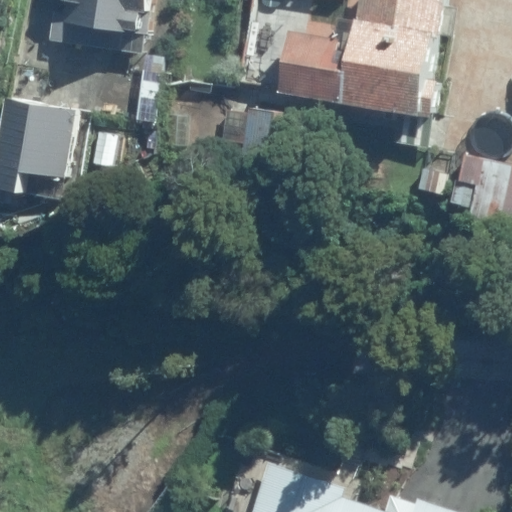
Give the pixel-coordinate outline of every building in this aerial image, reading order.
[(60,0),(54,43),(154,58),(161,11),(176,13),(177,0),(60,0)] [(308,26),(297,95),(300,96),(454,119),(472,0),(374,0),(369,36),(318,28),(308,26)] [(97,107),(8,100),(1,190),(54,194),(55,178),(91,181),(97,107)] [(317,112),(229,103),(222,184),(309,192),(317,112)] [(356,487),(277,462),(261,511),(475,511),(430,498),(425,511),(394,511),(352,499),(356,487)]
